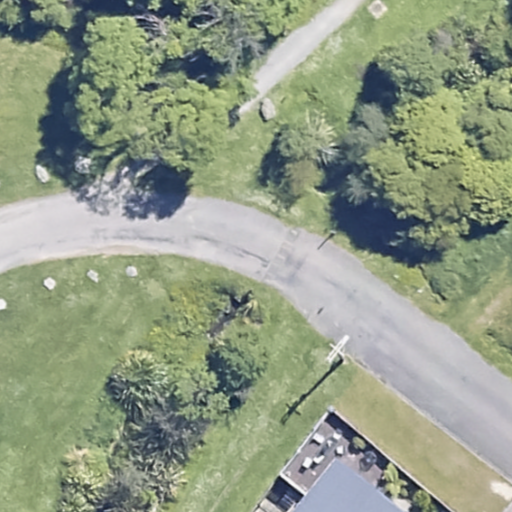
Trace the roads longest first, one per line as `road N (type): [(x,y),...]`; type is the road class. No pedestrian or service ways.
road 1 (residential): [(258,252),(511,446)]
road 2 (residential): [(258,252),(114,224),(0,225)]
